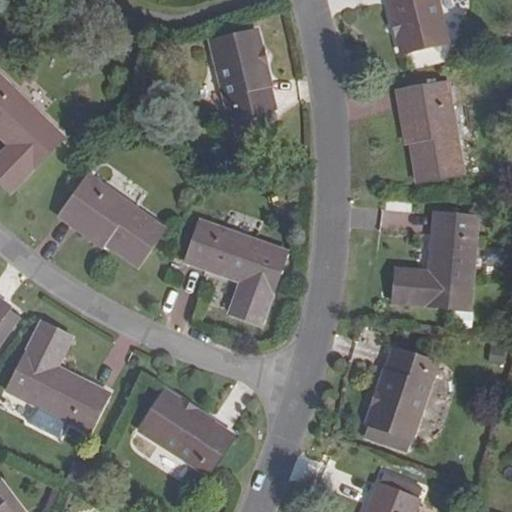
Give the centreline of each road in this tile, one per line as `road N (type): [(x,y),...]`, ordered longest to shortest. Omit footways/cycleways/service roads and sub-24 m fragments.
road 1 (residential): [(301,0),(325,155),(312,319),(297,395)]
road 2 (residential): [(0,245),(73,302),(297,395)]
road 3 (residential): [(297,395),(250,511)]
